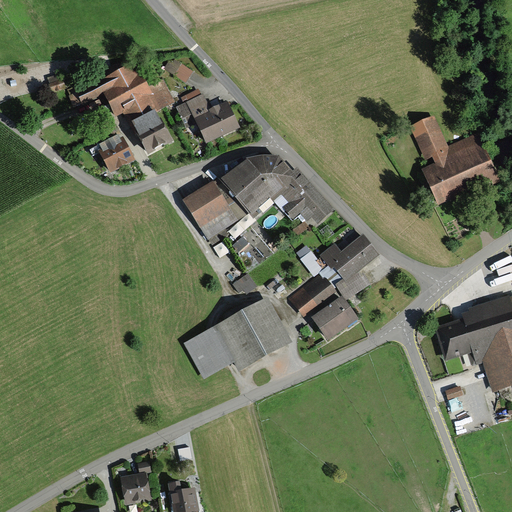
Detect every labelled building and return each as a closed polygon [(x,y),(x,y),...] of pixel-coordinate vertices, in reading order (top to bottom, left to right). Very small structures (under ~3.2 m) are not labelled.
[(135,135),(138,133),(148,154),(173,141),(163,121),(161,121),(156,110),(175,100),(164,78),(150,85),(134,55),(115,64),(117,69),(74,90),(81,105),(105,94),(116,117),(124,113),(135,135)] [(165,69),(185,83),(193,72),(173,58),(165,69)] [(61,73),(47,78),(52,92),(66,87),(61,73)] [(208,141),(240,126),(228,101),(211,109),(204,94),(202,95),(199,90),(182,98),(185,104),(177,108),(186,128),(198,122),(208,141)] [(440,206),(500,178),(479,133),(450,147),(435,115),(410,127),(425,159),(432,155),(436,163),(422,169),(440,206)] [(109,171),(135,158),(122,133),(90,149),(94,157),(100,154),(109,171)] [(248,159),(220,178),(254,218),(273,200),(303,173),(297,167),(293,171),(278,155),(263,155),(246,158),(248,159)] [(313,229),(335,209),(303,173),(273,200),(284,212),(285,210),(293,219),(300,212),(313,229)] [(213,181),(183,199),(208,240),(210,239),(213,245),(230,235),(226,228),(238,220),(229,205),(236,200),(221,179),(214,183),(213,181)] [(305,221),(292,231),(296,236),(309,227),(305,221)] [(379,254),(363,234),(342,251),(334,243),(320,255),(331,269),(334,266),(344,279),(335,284),(345,301),(370,285),(360,270),(379,254)] [(243,236),(233,245),(239,251),(249,242),(243,236)] [(297,253),(301,258),(301,259),(314,276),(322,269),(316,261),(317,260),(307,245),(297,253)] [(239,293),(244,290),(247,294),(258,287),(249,274),(233,285),(239,293)] [(304,317),(337,291),(326,277),(322,280),(318,275),(289,298),(304,317)] [(465,318),(436,327),(447,359),(480,348),(494,391),(511,385),(511,297),(510,298),(510,295),(470,308),(471,312),(464,314),(465,318)] [(342,296),(312,317),(328,340),(358,319),(342,296)] [(292,342),(268,297),(183,343),(202,379),(233,362),(238,371),(292,342)] [(462,395),(460,387),(445,392),(448,399),(462,395)] [(180,459),(191,457),(188,445),(178,447),(180,459)] [(121,476),(125,504),(152,500),(148,474),(152,473),(150,461),(137,463),(138,473),(121,476)] [(169,483),(173,511),(191,511),(200,510),(196,486),(183,489),(181,480),(169,483)]
